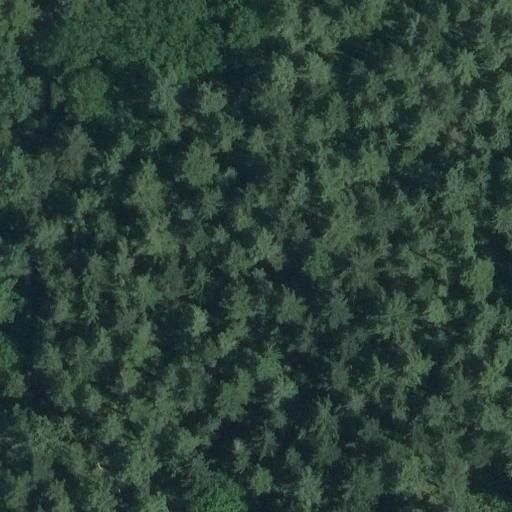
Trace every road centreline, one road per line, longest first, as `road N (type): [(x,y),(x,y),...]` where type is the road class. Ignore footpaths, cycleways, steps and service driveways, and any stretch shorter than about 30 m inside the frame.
road 1 (track): [(200,511),(490,0)]
road 2 (track): [(154,0),(0,58)]
